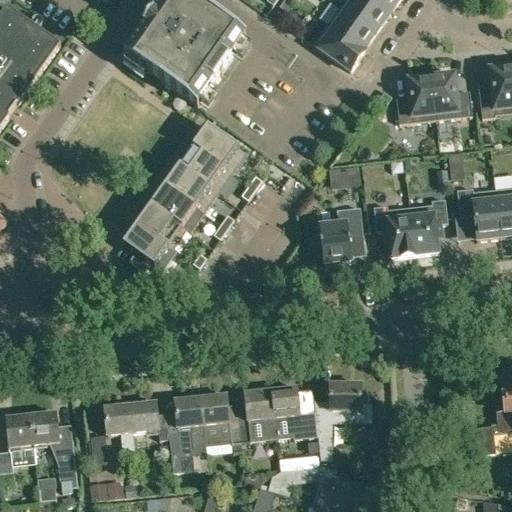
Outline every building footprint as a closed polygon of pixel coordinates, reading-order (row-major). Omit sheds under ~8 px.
[(222,75),(233,60),(244,44),(245,45),(246,43),(245,42),(244,42),(235,35),(233,33),(233,34),(223,27),(223,26),(221,25),(211,18),(209,17),(199,10),(197,8),(197,9),(187,2),(187,1),(185,0),(184,0),(168,0),(155,19),(154,18),(144,32),(145,33),(127,58),(125,60),(127,61),(128,61),(137,68),(139,70),(140,69),(149,76),(151,78),(153,79),(156,76),(164,81),(162,84),(162,83),(161,85),(163,86),(173,93),(175,95),(175,94),(185,101),(185,102),(187,103),(197,110),(196,110),(198,111),(199,109),(199,108),(221,78),(223,76),(222,75)] [(273,8),(279,0),(269,0),(267,4),(273,8)] [(287,0),(280,10),(287,15),(294,5),(287,0)] [(376,36),(389,18),(364,0),(348,0),(341,11),(376,36)] [(364,0),(389,18),(402,0),(364,0)] [(7,10),(0,19),(0,133),(61,48),(7,10)] [(363,55),(364,54),(376,36),(341,11),(328,30),(363,55)] [(365,55),(364,54),(363,55),(328,30),(314,49),(351,75),(365,55)] [(511,70),(489,73),(492,97),(479,98),(482,123),(495,121),(495,120),(511,117),(511,70)] [(431,81),(436,124),(472,120),(470,96),(457,97),(455,78),(431,81)] [(399,128),(436,124),(431,81),(407,83),(409,102),(397,104),(399,128)] [(193,151),(232,178),(247,158),(208,130),(208,132),(207,131),(193,151)] [(218,198),(232,178),(193,151),(180,170),(218,198)] [(180,170),(166,190),(197,212),(204,217),(218,198),(180,170)] [(359,170),(329,173),(331,192),(361,189),(359,170)] [(249,190),(255,194),(262,185),(256,180),(249,190)] [(197,212),(166,190),(152,209),(183,231),(187,234),(191,237),(204,217),(197,212)] [(242,199),(248,204),(255,194),(249,190),(242,199)] [(511,192),(495,194),(501,242),(511,240),(511,192)] [(501,242),(495,194),(473,197),(473,193),(457,195),(460,222),(474,221),(477,245),(501,242)] [(432,209),(410,212),(415,259),(439,257),(437,243),(442,242),(441,228),(448,228),(445,204),(432,205),(432,209)] [(152,209),(138,228),(169,251),(173,253),(187,234),(183,231),(152,209)] [(391,262),(415,259),(410,212),(388,214),(387,210),(374,212),(376,236),(384,235),(385,248),(390,248),(391,262)] [(324,269),(352,266),(349,241),(363,240),(360,212),(337,215),(338,227),(319,229),(324,269)] [(221,229),(227,233),(234,224),(228,219),(221,229)] [(154,271),(169,251),(138,228),(123,249),(154,271)] [(214,238),(220,243),(227,233),(221,229),(214,238)] [(193,267),(200,272),(207,262),(200,258),(193,267)] [(194,281),(189,288),(198,295),(203,289),(194,281)] [(511,457),(511,378),(500,380),(505,416),(496,417),(498,431),(474,434),(478,461),(511,457)] [(361,426),(369,426),(370,407),(358,407),(358,388),(327,388),(327,414),(358,414),(358,421),(361,421),(361,426)] [(303,443),(302,433),(300,417),(296,418),(293,391),(267,393),(272,443),(291,441),(291,444),(303,443)] [(272,443),(267,393),(242,396),(245,425),(245,430),(236,431),(237,446),(237,447),(272,443)] [(236,431),(227,431),(224,398),(197,401),(202,445),(228,442),(229,447),(237,446),(236,431)] [(163,417),(166,440),(167,455),(170,476),(194,473),(192,458),(203,457),(202,445),(197,401),(171,404),(172,416),(163,417)] [(127,408),(130,437),(156,434),(153,405),(127,408)] [(133,458),(130,437),(127,408),(101,411),(104,440),(117,439),(119,459),(133,458)] [(300,417),(302,433),(303,443),(316,441),(314,431),(313,416),(300,417)] [(32,449),(58,446),(57,459),(55,459),(59,497),(70,496),(69,492),(75,492),(70,446),(65,432),(56,433),(54,417),(29,421),(32,449)] [(32,449),(29,421),(4,424),(7,452),(32,449)] [(102,466),(100,440),(88,441),(91,467),(102,466)] [(166,440),(157,441),(156,441),(158,456),(167,455),(166,440)] [(9,456),(0,456),(0,476),(11,475),(9,456)] [(209,477),(211,490),(224,488),(223,475),(209,477)] [(11,476),(0,477),(0,482),(1,493),(13,492),(11,476)] [(318,508),(331,511),(351,511),(357,492),(345,489),(346,486),(326,480),(318,508)] [(89,487),(91,504),(125,500),(123,483),(89,487)] [(125,489),(126,501),(139,499),(138,488),(125,489)] [(39,492),(41,505),(56,503),(55,491),(39,492)]
